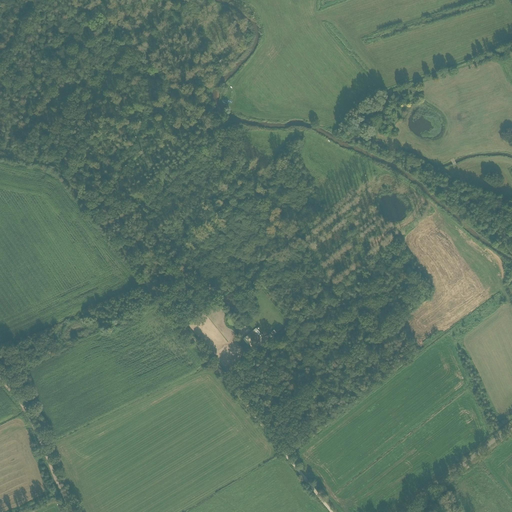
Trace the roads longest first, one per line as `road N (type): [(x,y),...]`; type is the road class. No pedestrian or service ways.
road 1 (track): [(182,325),(56,166),(0,155)]
road 2 (track): [(331,511),(182,325)]
road 3 (track): [(0,377),(30,416),(70,511)]
road 4 (unclassified): [(401,511),(511,426)]
